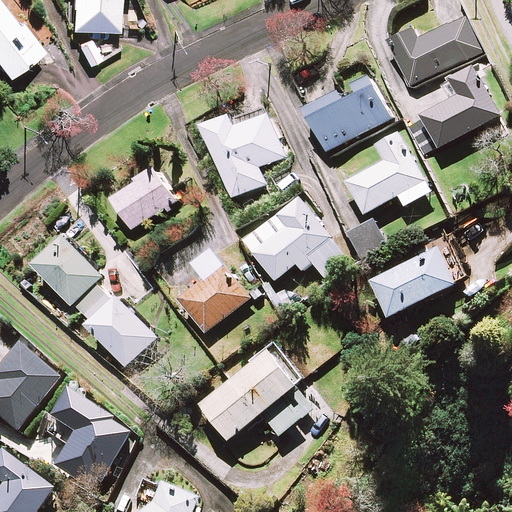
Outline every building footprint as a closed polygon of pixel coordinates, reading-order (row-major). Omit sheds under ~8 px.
[(7,2),(5,0),(0,0),(0,66),(11,80),(44,54),(22,26),(19,28),(2,6),(7,2)] [(76,0),(77,28),(85,28),(85,45),(114,45),(114,30),(122,30),(122,0),(76,0)] [(487,54),(469,19),(425,42),(419,31),(393,45),(416,90),(487,54)] [(506,118),(480,68),(458,80),(467,99),(429,119),(446,150),(506,118)] [(397,121),(376,81),(359,90),(363,98),(351,104),(346,96),(311,114),(333,155),(397,121)] [(289,159),(274,117),(243,128),(239,119),(210,130),(235,199),(269,186),(263,169),(289,159)] [(430,122),(415,129),(426,156),(441,150),(430,122)] [(436,194),(405,137),(384,148),(392,164),(353,185),(370,217),(404,198),(410,208),(436,194)] [(182,203),(161,169),(116,198),(137,232),(182,203)] [(351,261),(307,201),(251,243),(280,283),(302,266),(307,272),(318,264),(328,278),(351,261)] [(392,248),(378,223),(353,236),(367,261),(392,248)] [(471,279),(446,230),(427,240),(434,253),(375,283),(395,321),(461,287),(460,284),(471,279)] [(108,279),(74,240),(42,267),(130,368),(162,341),(126,299),(119,305),(101,285),(108,279)] [(257,300),(221,252),(201,267),(212,281),(186,301),(211,335),(257,300)] [(206,406),(235,443),(264,420),(281,442),(319,412),(302,391),(310,385),(281,347),(206,406)] [(65,381),(27,350),(0,382),(0,418),(20,435),(65,381)] [(312,446),(298,465),(325,485),(338,466),(312,446)] [(43,511),(58,492),(55,490),(51,487),(10,458),(0,472),(0,481),(10,489),(0,503),(0,511),(43,511)] [(184,496),(181,494),(169,486),(148,511),(201,511),(203,508),(184,496)]
